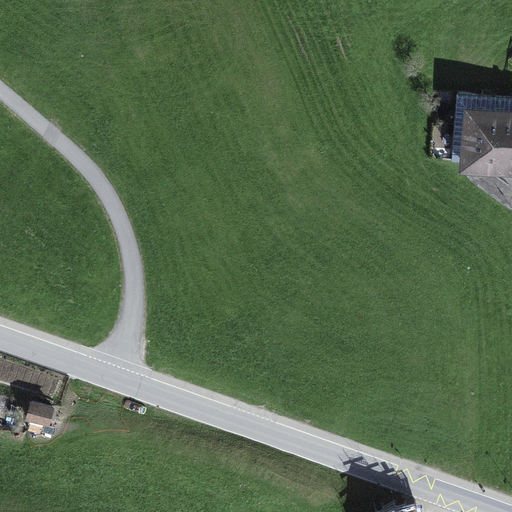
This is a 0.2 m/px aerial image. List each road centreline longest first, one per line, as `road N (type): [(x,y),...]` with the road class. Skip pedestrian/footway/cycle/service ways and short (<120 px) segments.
road 1 (tertiary): [(0,340),(494,511)]
road 2 (track): [(109,378),(135,283),(118,209),(62,141),(0,88)]
